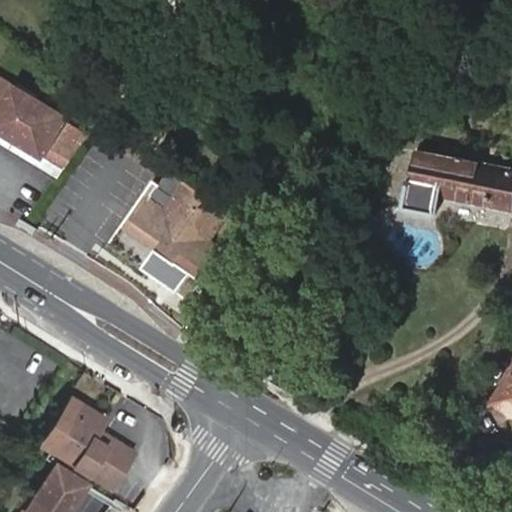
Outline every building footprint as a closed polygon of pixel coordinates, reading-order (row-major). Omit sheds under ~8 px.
[(0,76),(0,128),(64,168),(83,140),(60,124),(65,116),(0,76)] [(101,148),(110,135),(97,127),(88,139),(101,148)] [(511,209),(511,170),(417,151),(406,206),(438,213),(442,196),(511,209)] [(213,237),(230,210),(185,179),(170,169),(161,183),(155,179),(111,243),(175,287),(182,277),(195,290),(224,246),(213,237)] [(36,234),(40,228),(23,217),(19,223),(36,234)] [(511,373),(495,401),(511,411),(511,373)] [(67,396),(39,441),(64,457),(62,461),(84,475),(86,471),(113,488),(136,452),(100,430),(105,422),(67,396)] [(59,464),(55,462),(22,511),(65,511),(81,489),(64,477),(68,470),(82,479),(84,475),(62,461),(59,464)] [(82,479),(68,470),(64,477),(81,489),(86,482),(82,479)]
